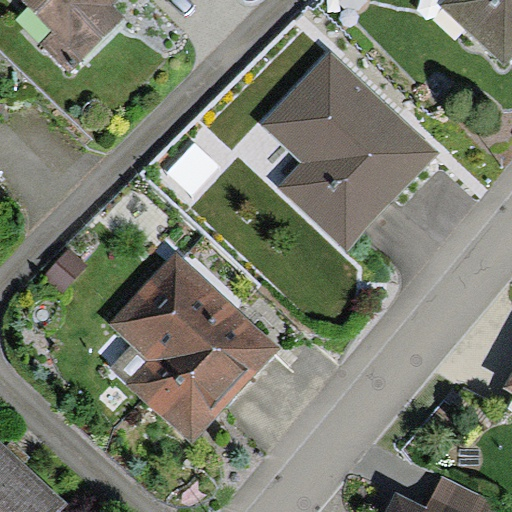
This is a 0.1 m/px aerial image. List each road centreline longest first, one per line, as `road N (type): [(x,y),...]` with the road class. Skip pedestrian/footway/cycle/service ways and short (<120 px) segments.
road 1 (residential): [(278,0),(20,252),(0,291)]
road 2 (residential): [(254,511),(511,211)]
road 3 (residential): [(0,340),(9,365),(194,511)]
